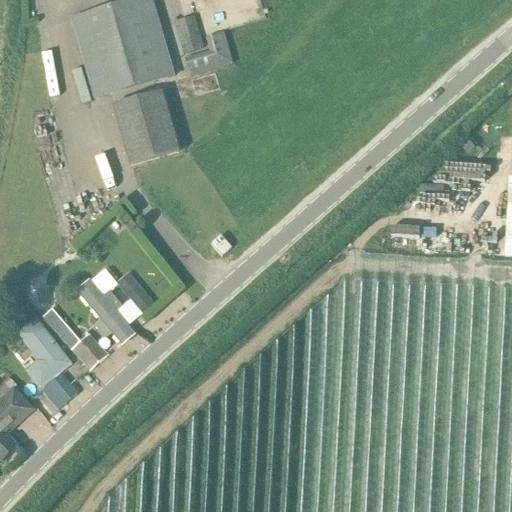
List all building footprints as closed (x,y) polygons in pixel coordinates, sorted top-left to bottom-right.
[(176,63),(170,64),(151,0),(145,0),(72,21),(95,100),(174,77),(180,75),(176,63)] [(195,18),(174,24),(184,56),(204,50),(195,18)] [(186,65),(190,77),(232,65),(223,34),(211,38),(216,56),(186,65)] [(161,94),(114,108),(131,167),(178,153),(161,94)] [(222,258),(231,249),(220,237),(211,246),(222,258)] [(112,299),(106,304),(90,286),(79,295),(122,344),(132,336),(127,329),(115,314),(121,309),(112,299)] [(138,286),(125,296),(142,316),(154,306),(138,286)] [(50,288),(35,290),(37,303),(52,302),(50,288)] [(8,306),(5,309),(12,317),(16,314),(19,317),(28,309),(20,301),(11,309),(8,306)] [(90,337),(80,346),(65,329),(58,335),(91,372),(108,357),(90,337)] [(21,340),(39,362),(25,373),(41,392),(64,373),(52,359),(56,355),(49,347),(44,351),(30,333),(21,340)] [(77,395),(64,379),(62,377),(43,393),(51,403),(57,397),(64,406),(77,395)] [(5,436),(14,428),(33,412),(14,391),(0,402),(0,464),(17,449),(5,436)]
